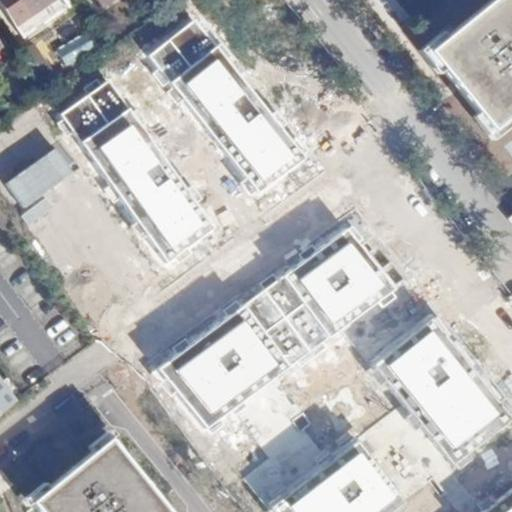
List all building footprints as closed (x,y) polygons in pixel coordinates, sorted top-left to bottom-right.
[(0,0),(0,12),(11,29),(55,0),(0,0)] [(93,0),(100,10),(113,0),(93,0)] [(511,0),(491,0),(494,2),(429,52),(457,86),(492,130),(511,114),(511,0)] [(311,156),(200,14),(146,56),(256,198),(311,156)] [(66,68),(94,44),(80,28),(52,52),(66,68)] [(18,51),(33,72),(44,63),(29,43),(18,51)] [(218,228),(110,78),(56,117),(165,267),(218,228)] [(393,289),(346,229),(159,373),(206,433),(393,289)] [(374,366),(451,468),(510,422),(433,321),(374,366)] [(0,415),(16,403),(0,381),(0,415)] [(166,511),(109,440),(32,502),(39,511),(166,511)] [(390,511),(403,502),(356,444),(270,511),(390,511)] [(511,511),(511,489),(482,511),(511,511)]
